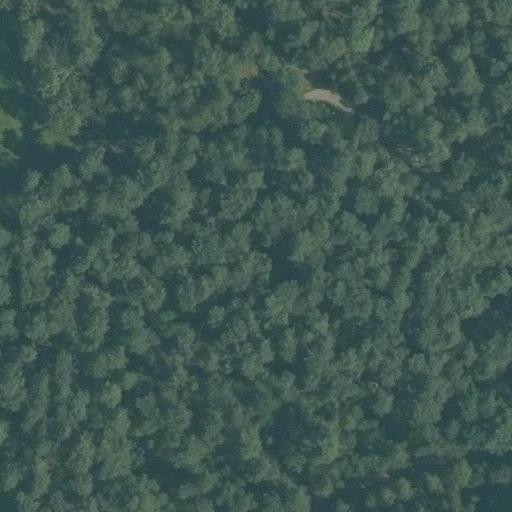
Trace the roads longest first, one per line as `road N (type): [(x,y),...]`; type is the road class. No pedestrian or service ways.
road 1 (track): [(242,0),(511,235)]
road 2 (track): [(316,511),(395,477),(511,442)]
